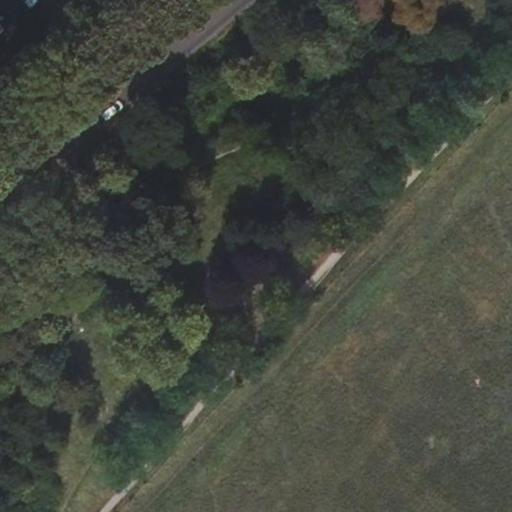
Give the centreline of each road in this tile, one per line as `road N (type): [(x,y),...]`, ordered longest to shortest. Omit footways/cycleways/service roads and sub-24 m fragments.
road 1 (unknown): [(104,511),(511,68)]
road 2 (primary): [(219,0),(0,174)]
